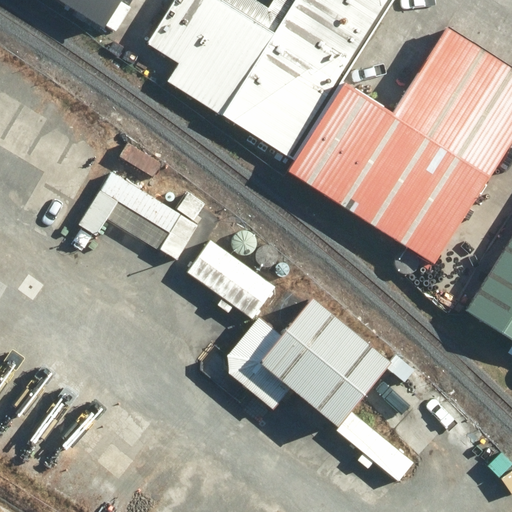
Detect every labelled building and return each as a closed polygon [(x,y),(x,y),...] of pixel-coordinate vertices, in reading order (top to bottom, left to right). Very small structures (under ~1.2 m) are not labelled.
[(67,0),(102,22),(115,0),(67,0)] [(287,153),(382,0),(171,0),(148,38),(179,57),(166,78),(287,153)] [(350,80),(292,170),(437,263),(511,146),(511,61),(452,23),(396,110),(350,80)] [(113,171),(79,224),(97,236),(108,218),(176,260),(199,225),(113,171)] [(211,239),(188,270),(252,317),(275,285),(211,239)] [(511,243),(470,309),(511,335),(511,243)] [(291,388),(339,428),(352,412),(387,368),(392,363),(390,361),(313,298),(282,336),(259,318),(227,356),(229,373),(273,410),(291,388)] [(415,370),(396,354),(390,361),(392,363),(387,368),(405,383),(415,370)] [(336,431),(363,453),(357,460),(368,469),(374,462),(398,482),(414,463),(352,412),(339,428),(336,431)] [(485,434),(475,446),(487,456),(497,445),(485,434)]
